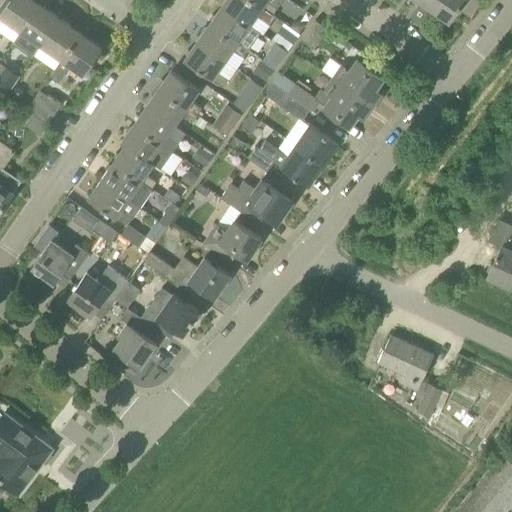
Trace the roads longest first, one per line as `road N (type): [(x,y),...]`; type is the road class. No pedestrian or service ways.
road 1 (residential): [(156,41),(0,276)]
road 2 (residential): [(153,433),(306,254)]
road 3 (residential): [(306,254),(456,78)]
road 4 (unclassified): [(511,352),(306,254)]
road 5 (residential): [(153,433),(0,302)]
road 6 (residential): [(456,78),(345,0)]
